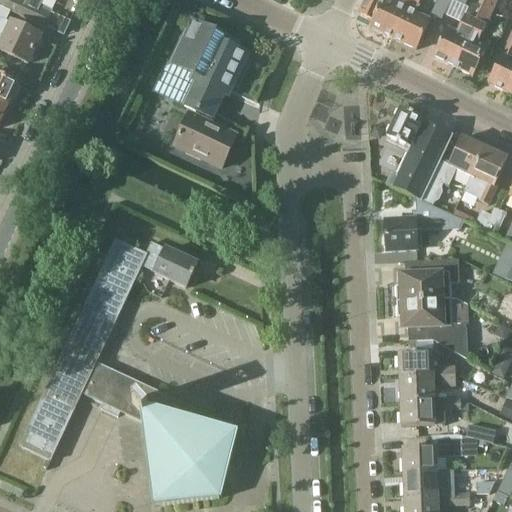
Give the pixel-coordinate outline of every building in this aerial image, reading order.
[(6,0),(3,9),(19,17),(25,4),(16,0),(6,0)] [(27,0),(25,4),(19,17),(45,29),(51,16),(38,10),(43,0),(27,0)] [(367,0),(359,17),(372,23),(369,30),(393,41),(407,11),(410,4),(411,4),(412,0),(399,0),(397,7),(386,2),(387,0),(367,0)] [(442,23),(451,3),(452,0),(438,0),(430,18),(442,23)] [(452,0),(451,3),(464,9),(468,0),(452,0)] [(486,0),(477,20),(453,70),(473,79),(487,49),(478,45),(498,3),(492,0),(486,0)] [(407,11),(393,41),(417,52),(431,23),(416,15),(407,11)] [(433,60),(453,70),(477,20),(471,17),(470,20),(465,18),(457,35),(447,31),(433,60)] [(0,20),(0,21),(0,52),(28,66),(35,51),(40,51),(43,44),(40,40),(41,38),(11,24),(11,25),(0,20)] [(194,25),(174,67),(167,64),(153,93),(212,123),(223,99),(225,100),(246,56),(231,49),(231,50),(224,47),(226,42),(237,47),(237,46),(194,25)] [(511,35),(488,86),(508,95),(511,86),(511,35)] [(0,105),(8,109),(12,100),(16,102),(22,90),(18,88),(19,87),(0,78),(0,105)] [(0,126),(8,109),(0,105),(0,126)] [(386,187),(417,202),(417,201),(422,204),(441,163),(454,138),(424,123),(424,122),(401,110),(387,139),(388,139),(386,145),(399,152),(402,146),(410,150),(396,178),(392,176),(386,187)] [(189,117),(174,149),(221,171),(237,138),(212,127),(189,117)] [(384,133),(375,129),(371,137),(377,140),(382,138),(384,133)] [(449,167),(441,163),(422,204),(434,209),(437,202),(442,200),(445,193),(443,189),(444,187),(449,189),(457,172),(472,179),(485,150),(462,140),(449,167)] [(485,150),(472,179),(464,194),(479,201),(479,203),(489,207),(497,190),(495,189),(508,161),(485,150)] [(417,201),(417,202),(417,214),(413,214),(414,222),(385,223),(387,255),(417,253),(417,233),(433,233),(460,231),(463,222),(434,209),(422,204),(417,201)] [(491,216),(485,232),(497,237),(507,215),(495,209),(491,216)] [(475,227),(485,232),(491,216),(482,212),(475,227)] [(154,509),(221,501),(238,435),(224,431),(225,427),(226,425),(96,365),(139,273),(142,268),(146,257),(116,243),(19,449),(50,464),(82,396),(104,406),(101,411),(118,419),(120,414),(142,424),(154,509)] [(166,252),(151,245),(146,257),(142,268),(155,274),(155,276),(186,290),(197,266),(166,252)] [(396,289),(397,305),(451,302),(451,285),(460,285),(459,262),(424,264),(424,276),(400,277),(401,288),(396,289)] [(451,302),(397,305),(397,320),(402,320),(403,331),(426,330),(427,343),(433,343),(467,362),(466,327),(452,328),(451,302)] [(510,332),(500,327),(497,333),(498,339),(505,342),(510,332)] [(492,375),(504,381),(511,362),(511,354),(503,350),(492,375)] [(399,356),(400,381),(455,379),(455,368),(440,368),(440,354),(399,356)] [(400,381),(401,406),(434,405),(433,384),(441,383),(441,390),(456,389),(455,379),(400,381)] [(461,403),(434,405),(401,406),(402,429),(435,428),(434,415),(462,414),(461,403)] [(469,428),(466,440),(493,446),(495,434),(469,428)] [(402,451),(403,476),(437,475),(436,459),(463,458),(462,438),(435,439),(436,450),(402,451)] [(403,476),(404,501),(454,498),(454,474),(437,475),(403,476)] [(508,499),(498,494),(493,503),(504,508),(508,499)] [(404,501),(404,511),(438,511),(470,510),(469,498),(454,498),(404,501)]
